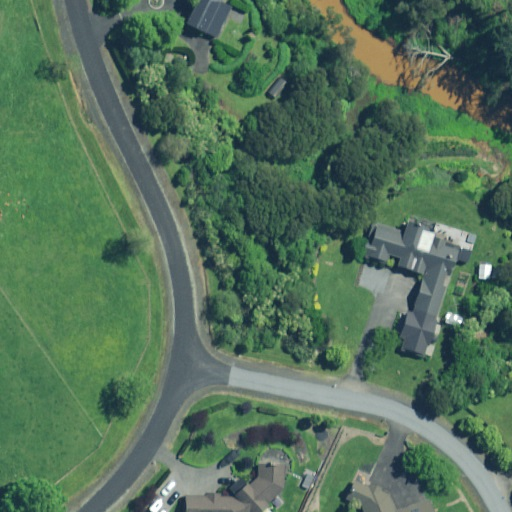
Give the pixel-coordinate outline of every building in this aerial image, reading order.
[(220,0),(195,0),(196,1),(195,3),(185,24),(216,39),(216,40),(238,51),(253,19),(223,4),(220,0)] [(363,256),(384,262),(386,254),(399,258),(397,266),(423,275),(411,314),(434,321),(444,287),(441,286),(444,275),(451,277),(460,248),(430,239),(432,232),(406,224),(402,235),(372,225),(363,256)] [(491,265),(478,265),(478,280),(490,280),(491,265)] [(269,511),(264,506),(284,492),(285,466),(259,465),(258,474),(249,482),(245,476),(230,489),(236,496),(186,494),(184,511),(269,511)] [(435,511),(431,499),(395,511),(392,505),(389,495),(368,480),(364,485),(355,478),(339,499),(353,510),(356,506),(362,510),(362,511),(435,511)]
